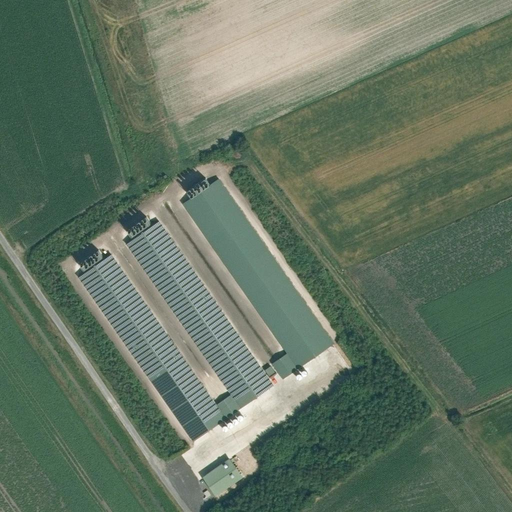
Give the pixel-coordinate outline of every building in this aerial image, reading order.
[(191,196),(182,202),(288,353),(298,368),(334,343),(219,180),(212,185),(206,177),(187,190),(191,196)] [(133,237),(126,242),(232,394),(242,407),(275,384),(270,377),(265,370),(160,220),(153,225),(147,216),(128,229),(133,237)] [(86,272),(79,277),(193,442),(227,418),(217,404),(113,253),(105,258),(99,250),(80,263),(86,272)] [(298,368),(288,353),(273,363),(283,378),(298,368)] [(271,366),(265,370),(270,377),(276,373),(271,366)] [(217,404),(227,418),(242,407),(232,394),(217,404)] [(230,457),(203,476),(217,497),(244,478),(234,464),(239,461),(235,456),(231,459),(230,457)]
